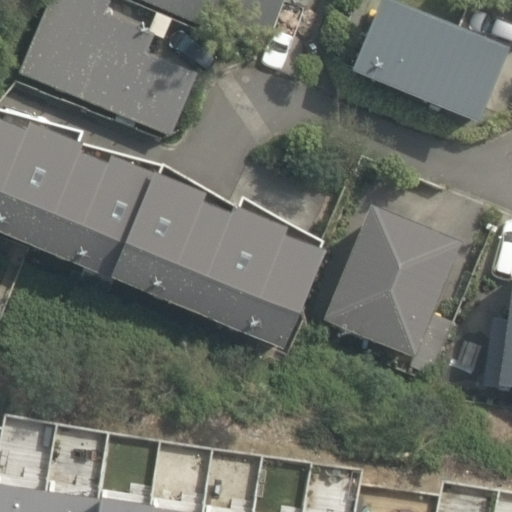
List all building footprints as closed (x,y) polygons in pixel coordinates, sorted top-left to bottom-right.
[(47,0),(15,78),(162,141),(187,82),(136,60),(144,41),(105,24),(111,11),(85,0),(47,0)] [(128,0),(255,53),(277,0),(128,0)] [(364,7),(335,80),(463,131),(492,58),(364,7)] [(0,250),(90,287),(164,319),(267,361),(303,261),(264,246),(268,238),(217,215),(212,225),(183,213),(186,206),(138,182),(97,166),(92,174),(63,163),(67,153),(20,131),(14,140),(0,133),(0,250)] [(359,214),(312,327),(428,374),(448,326),(423,316),(449,251),(359,214)] [(511,279),(499,278),(493,325),(485,324),(477,390),(485,390),(485,394),(511,397),(511,279)] [(135,511),(0,491),(0,511),(135,511)]
